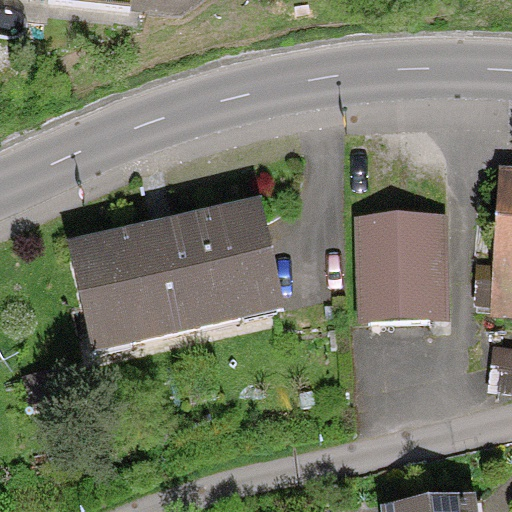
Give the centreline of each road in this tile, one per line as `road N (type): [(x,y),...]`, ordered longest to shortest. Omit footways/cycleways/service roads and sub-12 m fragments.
road 1 (secondary): [(0,188),(147,123),(276,80),(511,74)]
road 2 (residential): [(511,417),(208,492),(162,511)]
